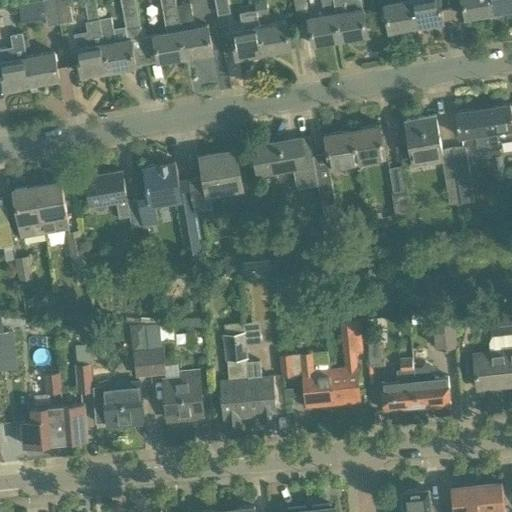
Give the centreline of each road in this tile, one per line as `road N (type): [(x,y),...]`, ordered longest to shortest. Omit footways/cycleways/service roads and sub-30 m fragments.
road 1 (residential): [(0,150),(511,63)]
road 2 (residential): [(0,488),(363,448)]
road 3 (residential): [(363,448),(511,433)]
